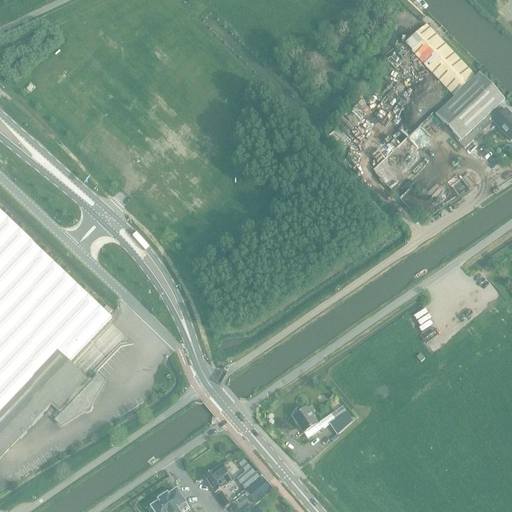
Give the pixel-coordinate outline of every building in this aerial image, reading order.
[(453,95),(474,75),(425,24),(404,43),(453,95)] [(435,115),(454,135),(452,137),(464,149),(484,129),(482,120),(488,114),(493,120),(492,122),(510,141),(511,138),(511,116),(505,109),(503,110),(498,105),(503,100),(478,74),(435,115)] [(425,359),(421,354),(417,358),(421,363),(425,359)] [(307,409),(293,418),(307,440),(320,431),(316,426),(318,425),(311,415),(315,413),(311,408),(308,410),(307,409)] [(343,408),(319,424),(323,429),(330,425),(347,413),(343,408)] [(352,409),(350,411),(356,419),(358,417),(352,409)] [(347,413),(330,425),(337,436),(352,422),(347,413)] [(215,495),(233,482),(227,474),(228,474),(222,465),(204,478),(215,495)] [(250,469),(237,480),(245,490),(259,478),(251,469),(250,469)] [(245,490),(244,490),(256,504),(271,492),(259,478),(245,490)] [(0,480),(0,493),(9,487),(1,480),(0,480)] [(157,501),(148,507),(151,511),(178,511),(176,510),(185,503),(175,489),(166,495),(165,493),(155,500),(157,501)] [(221,492),(216,496),(224,508),(229,504),(221,492)]
